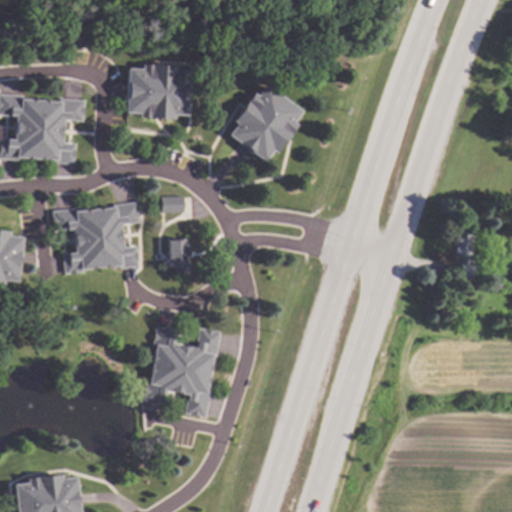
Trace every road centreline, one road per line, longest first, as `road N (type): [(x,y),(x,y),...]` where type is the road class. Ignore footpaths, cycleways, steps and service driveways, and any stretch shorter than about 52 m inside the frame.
road 1 (residential): [(227,220),(182,177),(153,168),(0,190),(194,484),(224,430),(250,324),(227,220)]
road 2 (trunk): [(306,511),(479,0)]
road 3 (trunk): [(433,0),(261,511)]
road 4 (residential): [(110,171),(100,145),(98,72),(0,74)]
road 5 (residential): [(391,245),(284,219),(227,220)]
road 6 (residential): [(237,250),(277,243),(383,269)]
road 7 (residential): [(243,273),(185,304),(139,296),(131,282)]
